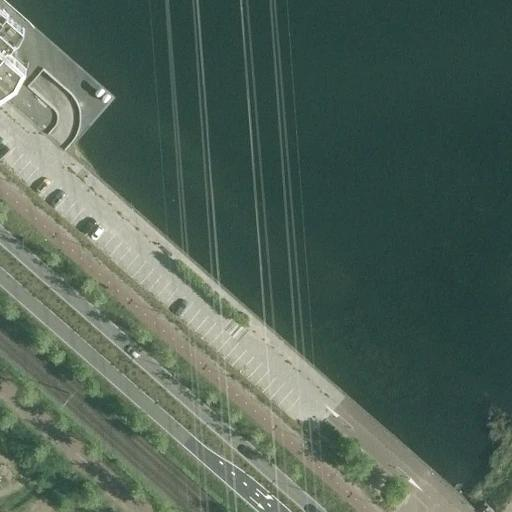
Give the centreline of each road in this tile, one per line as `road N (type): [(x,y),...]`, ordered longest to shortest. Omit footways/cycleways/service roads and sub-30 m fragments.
road 1 (residential): [(0,119),(332,411)]
road 2 (secondary): [(311,511),(0,235)]
road 3 (secondary): [(0,276),(271,511)]
